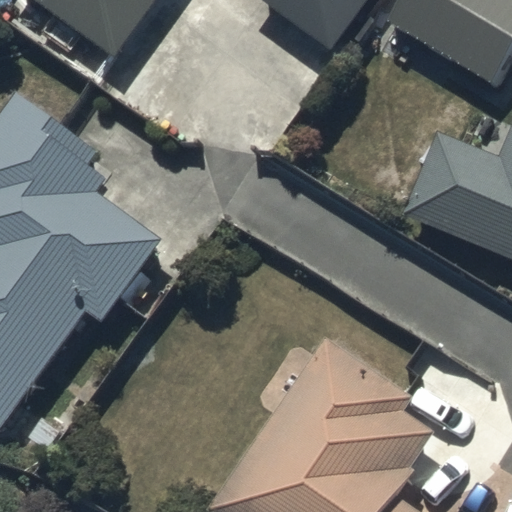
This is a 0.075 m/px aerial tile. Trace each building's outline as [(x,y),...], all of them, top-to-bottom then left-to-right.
[(170,0),(19,0),(119,72),(170,0)] [(259,0),(254,7),(337,66),(384,0),(259,0)] [(0,452),(92,327),(110,339),(169,251),(101,206),(111,191),(94,180),(105,164),(20,107),(0,136),(0,452)] [(444,144),(408,230),(511,272),(511,149),(503,170),(444,144)] [(285,420),(222,511),(403,511),(401,511),(420,484),(416,481),(439,447),(408,426),(417,412),(330,352),(306,387),(298,381),(276,413),(285,420)]
